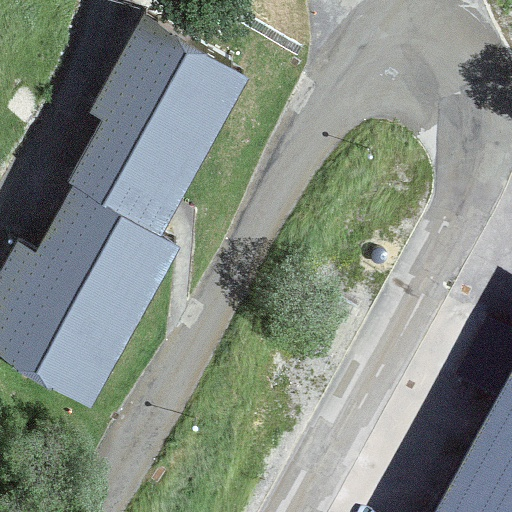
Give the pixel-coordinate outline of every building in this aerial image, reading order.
[(100,107),(114,114),(166,19),(150,13),(100,107)] [(0,306),(29,322),(21,339),(92,376),(174,231),(154,218),(241,60),(166,19),(114,114),(81,178),(100,186),(58,262),(40,254),(22,244),(0,282),(0,306)] [(81,178),(40,254),(58,262),(100,186),(81,178)] [(312,340),(339,355),(366,304),(339,290),(312,340)] [(0,326),(21,339),(29,322),(0,306),(0,326)] [(511,511),(511,334),(495,325),(465,379),(504,403),(443,511),(511,511)]
